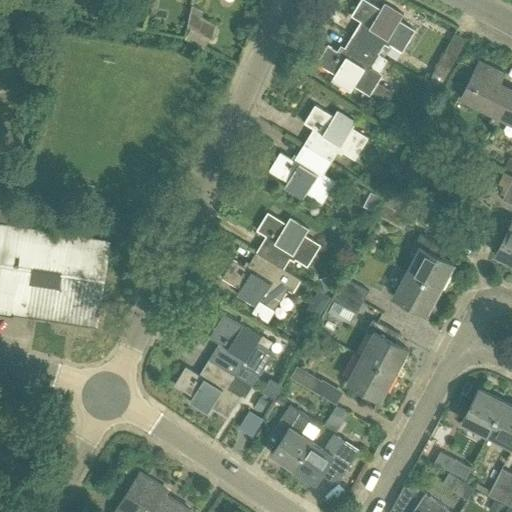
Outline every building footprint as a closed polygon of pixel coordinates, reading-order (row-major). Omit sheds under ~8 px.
[(403,52),(416,31),(400,21),(403,15),(385,3),(381,10),(365,0),(360,0),(351,16),(360,22),(351,37),(379,54),(385,45),(389,48),(391,45),(403,52)] [(211,40),(214,25),(200,17),(201,11),(190,5),(186,27),(211,40)] [(387,60),(379,54),(351,37),(341,53),(328,45),(316,63),(335,75),(331,81),(349,92),(353,86),(369,96),(373,91),(385,98),(389,91),(377,84),(383,74),(380,72),(387,60)] [(497,116),(510,89),(500,84),(505,74),(479,61),(461,98),(497,116)] [(511,123),(511,89),(510,89),(497,116),(511,123)] [(355,159),(368,137),(352,127),(355,122),(338,111),(335,117),(316,105),(304,123),(314,129),(303,145),(330,162),(337,151),(341,154),(342,152),(355,159)] [(324,173),(330,162),(303,145),(294,161),(280,152),(270,170),(288,181),(285,187),(303,198),(306,193),(322,203),(336,180),(324,173)] [(412,157),(403,175),(420,183),(429,166),(412,157)] [(402,167),(391,162),(387,170),(398,175),(402,167)] [(511,175),(504,171),(498,183),(504,186),(500,193),(505,195),(502,200),(511,204),(511,175)] [(374,212),(381,197),(371,192),(363,206),(374,212)] [(403,229),(409,217),(383,203),(377,215),(403,229)] [(0,224),(12,227),(16,207),(0,204),(0,224)] [(307,266),(321,245),(305,235),(309,229),(291,218),(287,224),(268,212),(257,230),(267,236),(257,252),(284,268),(290,258),(294,260),(295,258),(307,266)] [(511,262),(511,221),(505,218),(496,236),(503,240),(496,254),(511,262)] [(108,242),(12,227),(0,224),(0,308),(38,315),(38,317),(94,326),(108,242)] [(407,271),(440,288),(454,263),(443,257),(448,247),(421,233),(414,245),(419,248),(407,271)] [(283,268),(284,268),(257,252),(247,268),(233,259),(222,277),(241,289),(237,295),(255,306),(259,300),(274,310),(287,289),(293,292),(301,279),(283,268)] [(427,314),(440,288),(407,271),(394,296),(427,314)] [(333,273),(320,278),(326,292),(338,286),(333,273)] [(338,288),(363,302),(369,291),(343,277),(338,288)] [(357,313),(363,302),(338,288),(331,300),(357,313)] [(237,375),(236,375),(244,380),(254,386),(261,373),(274,351),(258,341),(261,335),(243,324),(239,330),(221,319),(209,337),(219,343),(210,358),(237,375)] [(362,356),(394,374),(408,349),(395,342),(400,334),(372,319),(368,329),(375,332),(362,356)] [(381,399),(394,374),(362,356),(348,381),(381,399)] [(236,375),(237,375),(210,358),(200,375),(186,366),(175,383),(194,395),(190,401),(208,412),(212,406),(228,416),(242,394),(229,387),(236,375)] [(322,380),(297,365),(290,377),(315,392),(322,380)] [(271,378),(266,388),(278,395),(284,385),(271,378)] [(487,435),(504,402),(479,389),(462,422),(487,435)] [(261,396),(254,407),(261,412),(268,401),(261,396)] [(511,447),(511,405),(504,402),(487,435),(511,447)] [(290,404),(273,429),(283,436),(272,454),(294,468),(312,440),(301,433),(311,418),(290,404)] [(249,408),(237,425),(252,434),(263,416),(249,408)] [(324,448),(312,440),(294,468),(296,470),(293,475),(309,486),(313,481),(315,483),(327,465),(338,473),(341,468),(346,472),(360,450),(334,433),(324,448)] [(466,479),(472,467),(440,451),(434,463),(440,466),(466,479)] [(499,500),(511,474),(511,473),(502,468),(489,494),(499,500)] [(140,473),(115,511),(189,511),(190,510),(165,494),(168,491),(140,473)] [(511,474),(499,500),(511,506),(511,504),(511,474)] [(391,509),(389,511),(400,511),(410,498),(409,498),(414,490),(405,484),(391,509)] [(452,511),(446,508),(425,494),(412,511),(452,511)] [(495,499),(488,511),(490,511),(503,511),(507,506),(505,504),(495,499)]
